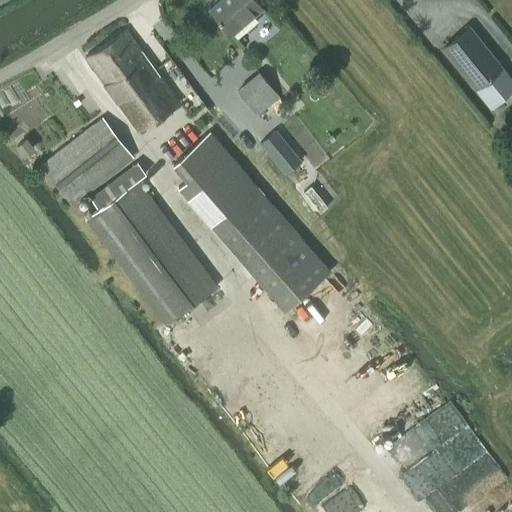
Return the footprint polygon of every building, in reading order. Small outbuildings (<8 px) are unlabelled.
[(229,31),(259,5),(255,0),(216,0),(208,7),(229,31)] [(469,24),(442,46),(474,86),(501,65),(469,24)] [(85,56),(137,130),(177,101),(125,28),(85,56)] [(256,113),(278,96),(259,72),(237,90),(256,113)] [(70,204),(132,156),(101,116),(39,164),(70,204)] [(302,161),(276,129),(259,143),(285,174),(302,161)] [(208,131),(171,163),(185,179),(177,187),(196,209),(283,308),(327,270),(329,269),(277,209),(264,195),(261,191),(208,131)] [(23,155),(31,148),(23,139),(15,145),(23,155)] [(215,285),(158,209),(135,179),(85,217),(165,323),(215,285)] [(345,277),(303,312),(399,426),(424,404),(374,345),(391,331),(345,277)]
